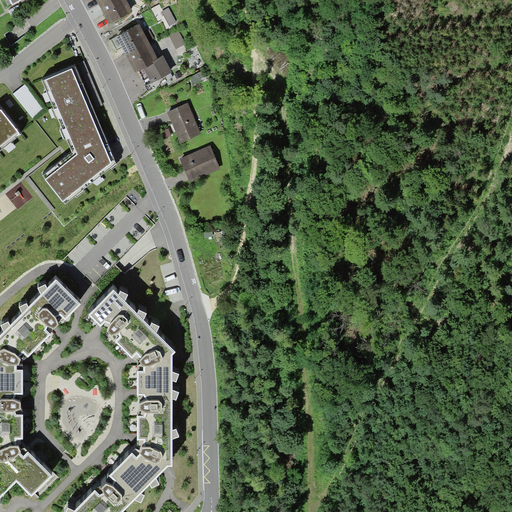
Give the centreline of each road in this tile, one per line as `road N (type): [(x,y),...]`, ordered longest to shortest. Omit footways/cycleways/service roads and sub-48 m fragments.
road 1 (residential): [(74,0),(116,87),(198,309),(211,379),(212,511)]
road 2 (track): [(257,60),(276,64),(283,88),(311,511)]
road 3 (track): [(313,511),(511,121)]
road 4 (track): [(249,0),(255,146),(242,246),(227,294),(198,309)]
